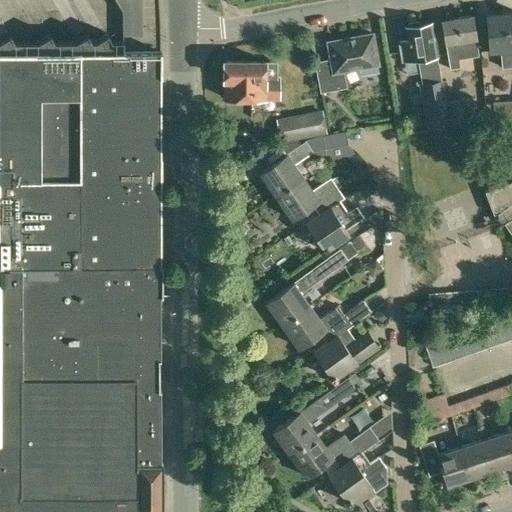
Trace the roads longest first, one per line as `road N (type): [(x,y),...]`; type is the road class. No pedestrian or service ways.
road 1 (tertiary): [(183,511),(182,37)]
road 2 (residential): [(405,511),(387,132)]
road 3 (residential): [(182,37),(395,0)]
